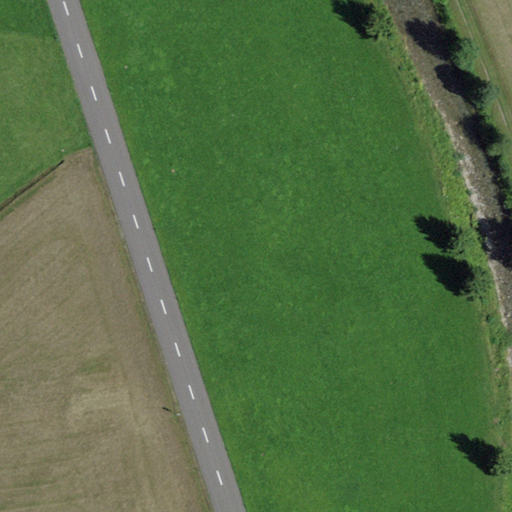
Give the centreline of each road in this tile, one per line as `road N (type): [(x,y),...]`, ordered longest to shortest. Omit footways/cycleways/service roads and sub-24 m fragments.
road 1 (tertiary): [(228,511),(60,0)]
road 2 (track): [(511,136),(457,0)]
